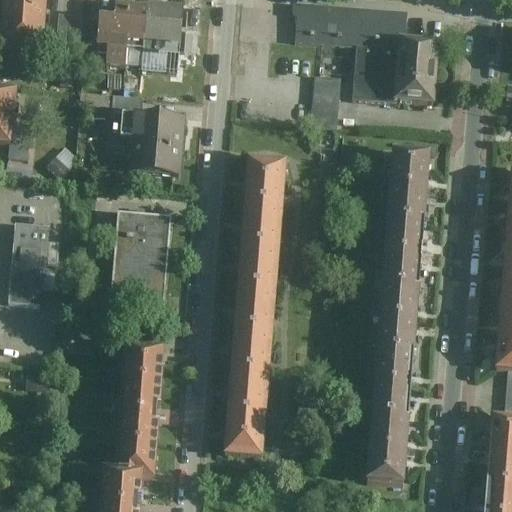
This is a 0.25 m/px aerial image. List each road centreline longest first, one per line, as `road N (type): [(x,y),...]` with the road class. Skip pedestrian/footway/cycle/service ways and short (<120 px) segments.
road 1 (residential): [(443,511),(485,0)]
road 2 (residential): [(227,0),(186,511)]
